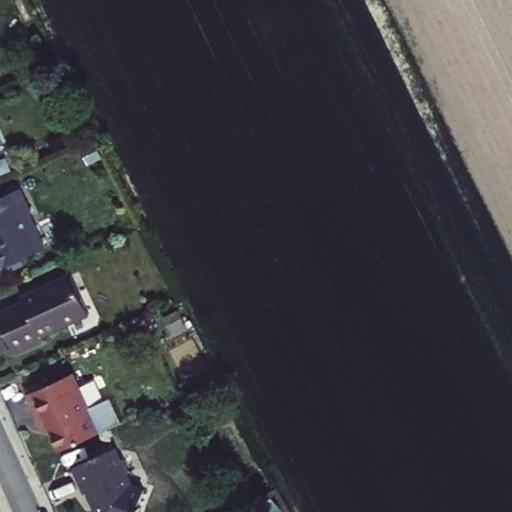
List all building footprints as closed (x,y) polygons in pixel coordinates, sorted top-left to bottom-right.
[(0,267),(8,271),(23,264),(26,257),(43,250),(32,227),(27,223),(31,214),(19,189),(0,197),(0,267)] [(22,302),(0,312),(0,325),(5,336),(10,349),(39,336),(87,315),(70,276),(20,298),(22,302)] [(39,336),(10,349),(12,354),(41,341),(39,336)] [(87,407),(71,373),(44,385),(25,393),(38,422),(42,420),(48,432),(56,451),(119,422),(108,397),(87,407)] [(44,385),(42,380),(24,389),(25,393),(44,385)] [(48,432),(42,420),(38,422),(41,428),(43,433),(48,432)] [(105,446),(91,452),(93,456),(107,450),(105,446)] [(90,498),(95,511),(132,511),(141,490),(128,485),(124,476),(126,472),(121,459),(116,457),(112,448),(107,450),(93,456),(69,467),(81,493),(87,491),(90,498)]
